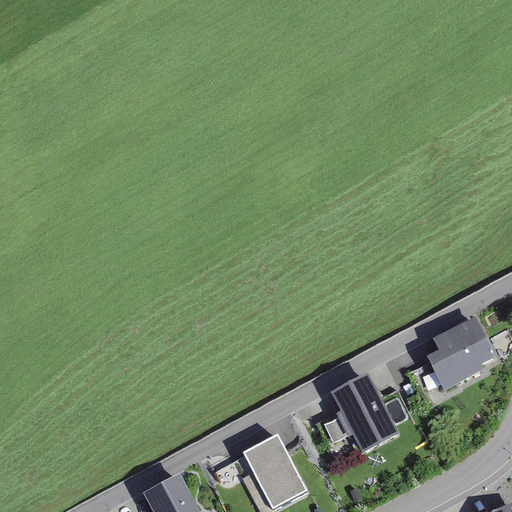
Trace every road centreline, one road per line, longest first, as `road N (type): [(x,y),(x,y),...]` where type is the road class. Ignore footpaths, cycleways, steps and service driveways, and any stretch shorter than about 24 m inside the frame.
road 1 (residential): [(511,287),(87,511)]
road 2 (residential): [(511,435),(493,460),(408,511)]
